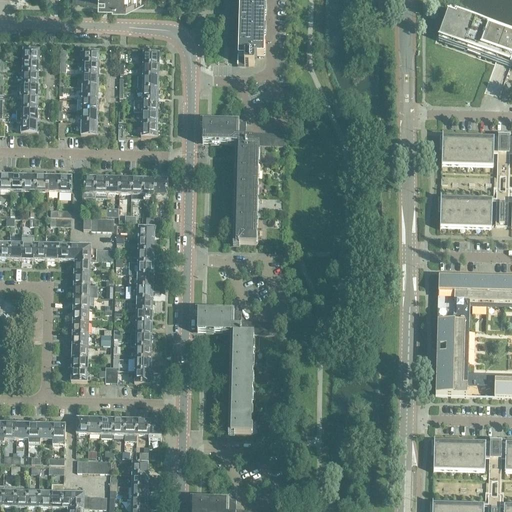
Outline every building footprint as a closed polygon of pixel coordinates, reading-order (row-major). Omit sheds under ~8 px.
[(266,38),(266,28),(265,28),(265,18),(266,18),(266,8),(265,8),(265,0),(239,0),(238,57),(237,57),(237,67),(238,67),(238,69),(244,69),(244,67),(254,67),(255,59),(256,59),(257,58),(264,58),(265,58),(265,48),(264,48),(265,38),(266,38)] [(511,66),(511,33),(477,21),(450,11),(439,40),(438,43),(490,62),(496,64),(510,69),(511,69),(511,66)] [(23,51),(23,52),(23,64),(39,65),(39,52),(40,52),(23,51)] [(83,61),(83,65),(99,66),(99,54),(100,54),(79,53),(83,61)] [(120,67),(124,67),(128,67),(129,54),(121,54),(120,67)] [(143,55),(143,57),(143,67),(159,67),(160,56),(160,55),(143,55)] [(39,76),(39,65),(23,64),(23,76),(39,76)] [(99,78),(99,66),(83,65),(83,78),(99,78)] [(159,67),(143,67),(138,67),(138,79),(159,80),(159,67)] [(38,88),(39,76),(23,76),(22,88),(38,88)] [(98,90),(99,78),(83,78),(82,90),(98,90)] [(159,92),(159,80),(138,79),(138,91),(142,91),(159,92)] [(38,101),(38,88),(22,88),(22,100),(38,101)] [(98,102),(98,90),(82,90),(82,101),(98,102)] [(158,104),(159,92),(142,91),(142,103),(158,104)] [(38,112),(38,101),(22,100),(22,112),(38,112)] [(98,102),(82,101),(77,101),(77,113),(82,113),(98,114),(98,102)] [(158,116),(158,104),(142,103),(142,115),(158,116)] [(38,112),(22,112),(17,112),(17,124),(21,124),(37,124),(38,112)] [(98,126),(98,114),(82,113),(81,126),(98,126)] [(158,128),(158,116),(142,115),(142,127),(158,128)] [(259,156),(259,148),(261,148),(261,149),(284,149),(285,136),(284,136),(253,135),(246,134),(246,124),(208,123),(201,123),(200,130),(203,130),(202,147),(203,147),(203,146),(207,146),(236,147),(233,249),(239,249),(240,247),(256,247),(258,247),(258,238),(257,238),(257,230),(258,230),(258,222),(257,222),(257,214),(259,214),(259,205),(258,205),(258,197),(259,197),(259,189),(258,189),(258,181),(260,181),(260,172),(259,172),(259,164),(260,164),(260,156),(259,156)] [(37,136),(37,124),(21,124),(21,136),(37,137),(37,136)] [(97,138),(98,126),(81,126),(81,138),(97,138)] [(157,140),(158,128),(142,127),(141,139),(141,140),(158,140),(157,140)] [(493,168),(494,142),(443,141),(443,136),(442,136),(441,169),(442,169),(442,167),(494,169),(494,168),(493,168)] [(509,179),(509,143),(510,139),(510,138),(498,138),(497,179),(509,179)] [(0,193),(11,194),(12,177),(0,177),(0,193)] [(23,194),(24,178),(12,177),(11,194),(23,194)] [(35,194),(36,178),(24,178),(23,194),(35,194)] [(47,195),(48,178),(36,178),(35,194),(47,195)] [(59,195),(60,179),(48,178),(47,195),(59,195)] [(72,179),(60,179),(59,195),(71,195),(72,195),(72,179)] [(95,201),(96,180),(84,179),(83,179),(83,200),(95,201)] [(107,201),(107,196),(107,180),(96,180),(95,201),(107,201)] [(119,197),(120,180),(107,180),(107,196),(119,197)] [(131,197),(132,181),(120,180),(119,197),(131,197)] [(143,197),(144,181),(132,181),(131,197),(131,202),(143,202),(143,197)] [(155,197),(156,181),(144,181),(143,197),(155,197)] [(168,182),(156,181),(155,197),(167,198),(168,198),(168,181),(168,182)] [(507,229),(508,195),(497,194),(496,229),(507,229)] [(492,204),(441,203),(441,198),(440,231),(440,229),(492,231),(492,230),(492,204)] [(107,211),(107,212),(107,219),(119,220),(119,212),(107,211)] [(139,229),(138,242),(155,242),(155,230),(155,229),(139,229)] [(154,254),(155,242),(138,242),(138,254),(154,254)] [(0,261),(10,262),(10,246),(0,245),(0,261)] [(22,262),(22,246),(10,246),(10,262),(22,262)] [(34,262),(34,246),(22,246),(22,262),(34,262)] [(46,263),(46,247),(34,246),(34,262),(46,263)] [(58,263),(58,247),(46,247),(46,263),(58,263)] [(70,263),(70,247),(58,247),(58,263),(70,263)] [(91,261),(91,252),(91,248),(70,247),(70,263),(75,263),(91,264),(91,261)] [(154,267),(154,254),(138,254),(138,266),(154,267)] [(90,277),(91,264),(75,263),(74,276),(90,277)] [(154,278),(154,267),(138,266),(137,278),(154,278)] [(90,288),(90,277),(74,276),(74,288),(90,288)] [(153,290),(154,278),(137,278),(137,289),(153,290)] [(511,306),(511,280),(439,278),(435,399),(469,400),(469,399),(467,399),(467,389),(463,389),(464,367),(466,367),(467,334),(465,334),(466,305),(472,305),(472,307),(502,308),(502,306),(511,306)] [(90,300),(90,288),(74,288),(74,300),(90,300)] [(153,302),(153,290),(137,289),(137,301),(153,302)] [(89,312),(90,300),(74,300),(73,312),(89,312)] [(153,314),(153,302),(137,301),(136,313),(153,314)] [(89,324),(89,312),(73,312),(73,324),(89,324)] [(253,378),(253,369),(254,370),(255,361),(253,361),(254,353),(255,353),(255,345),(254,345),(254,337),(247,337),(248,324),(241,323),(241,313),(204,312),(196,312),(195,318),(198,318),(197,335),(199,336),(199,335),(203,335),(206,335),(206,336),(214,336),(214,335),(231,336),(228,438),(235,438),(235,436),(251,436),(252,436),(253,427),(251,427),(252,419),(253,419),(253,411),(252,411),(252,403),(253,403),(254,394),(252,394),(253,386),(254,386),(254,378),(253,378)] [(152,326),(153,314),(136,313),(136,325),(152,326)] [(89,336),(89,324),(73,324),(73,336),(89,336)] [(152,338),(152,326),(136,325),(136,337),(152,338)] [(88,348),(89,336),(73,336),(72,348),(88,348)] [(111,338),(101,337),(101,348),(111,348),(111,338)] [(152,350),(152,338),(136,337),(131,337),(131,349),(136,349),(152,350)] [(88,360),(88,348),(72,348),(72,360),(88,360)] [(151,362),(152,350),(136,349),(135,361),(151,362)] [(88,372),(88,360),(72,360),(71,372),(88,372)] [(151,374),(151,362),(135,361),(135,373),(151,374)] [(87,384),(88,372),(71,372),(71,384),(79,385),(88,385),(88,384),(87,384)] [(151,386),(151,374),(135,373),(135,386),(134,386),(151,386)] [(511,400),(511,382),(495,382),(494,400),(492,400),(511,400)] [(88,437),(89,421),(77,420),(76,437),(77,437),(77,436),(88,437)] [(101,437),(101,421),(89,421),(88,437),(101,437)] [(112,437),(113,421),(101,421),(101,437),(101,441),(112,441),(112,437)] [(124,438),(125,422),(113,421),(112,437),(124,438)] [(136,438),(137,422),(125,422),(124,438),(136,438)] [(149,438),(149,422),(137,422),(136,438),(149,438)] [(161,423),(149,422),(149,438),(161,439),(162,422),(161,422),(161,423)] [(16,442),(17,426),(5,425),(4,441),(16,442)] [(28,442),(29,426),(17,426),(16,442),(28,442)] [(40,442),(41,426),(29,426),(28,442),(28,447),(40,447),(40,442)] [(52,443),(53,427),(41,426),(40,442),(52,443)] [(65,427),(53,427),(52,443),(65,443),(66,427),(65,427)] [(485,473),(486,448),(435,446),(435,441),(434,441),(433,474),(434,474),(434,472),(485,474),(485,473)] [(500,484),(501,444),(502,444),(502,443),(489,443),(489,444),(490,444),(489,484),(500,484)] [(132,465),(132,477),(148,477),(149,466),(149,465),(132,465)] [(148,490),(148,477),(132,477),(132,489),(148,490)] [(15,510),(15,494),(16,489),(3,488),(2,509),(15,510)] [(148,502),(148,490),(132,489),(131,501),(148,502)] [(27,510),(27,494),(15,494),(15,510),(27,510)] [(39,510),(39,494),(27,494),(27,510),(39,510)] [(50,511),(51,495),(39,494),(39,510),(50,511)] [(63,511),(64,495),(51,495),(50,511),(63,511)] [(84,511),(84,500),(84,496),(64,495),(63,511),(68,511),(84,511)] [(489,500),(488,511),(499,511),(500,500),(489,500)] [(147,511),(148,502),(131,501),(131,511),(147,511)] [(235,511),(236,502),(198,501),(190,501),(190,507),(193,507),(192,511),(235,511)] [(433,508),(433,503),(432,504),(432,511),(483,511),(484,510),(433,508)]
